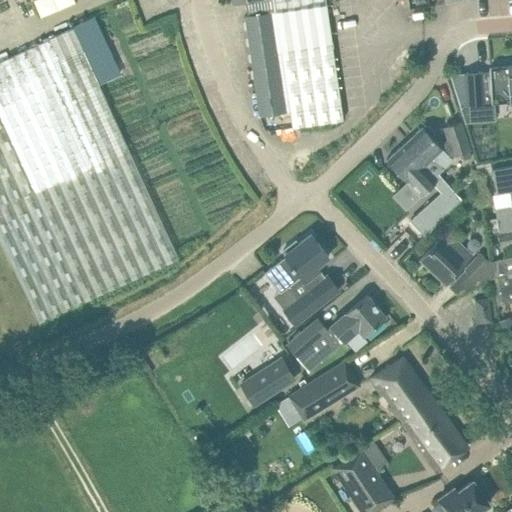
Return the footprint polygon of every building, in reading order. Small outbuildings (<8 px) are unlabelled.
[(243,0),(247,15),(325,3),(324,0),(243,0)] [(325,3),(247,15),(244,15),(259,114),(284,110),(285,112),(289,111),(291,127),(343,119),(325,3)] [(93,18),(73,27),(98,83),(119,73),(93,18)] [(0,248),(33,322),(177,257),(98,83),(73,27),(0,60),(0,248)] [(479,71),(450,73),(460,105),(481,103),(491,103),(511,101),(511,65),(489,67),(489,70),(479,71)] [(422,126),(409,138),(429,160),(433,157),(443,168),(444,167),(452,159),(451,158),(454,155),(461,153),(463,159),(471,157),(469,150),(460,121),(444,126),(448,137),(439,145),(435,141),(430,135),(433,133),(433,130),(428,125),(425,125),(422,127),(422,126)] [(409,138),(386,159),(399,174),(406,182),(392,195),(405,209),(420,196),(434,182),(441,190),(410,219),(425,236),(461,200),(440,176),(437,173),(438,173),(443,168),(433,157),(429,160),(409,138)] [(511,165),(491,169),(495,194),(509,192),(511,204),(483,209),(487,233),(498,231),(499,233),(511,231),(511,165)] [(472,253),(458,240),(462,235),(452,225),(420,258),(445,282),(472,253)] [(511,232),(498,236),(500,245),(511,242),(511,232)] [(316,265),(328,256),(311,234),(298,243),(295,240),(282,250),(285,253),(284,254),(285,255),(264,271),(280,292),(287,286),(297,299),(283,309),(294,323),(339,289),(328,275),(325,277),(316,265)] [(476,281),(492,268),(491,262),(490,262),(480,252),(464,269),(476,281)] [(511,258),(491,262),(492,268),(493,278),(511,274),(511,258)] [(511,274),(493,278),(498,305),(501,305),(511,301),(511,274)] [(330,326),(327,329),(317,318),(286,345),(296,356),(297,356),(308,370),(342,340),(357,327),(363,334),(384,316),(366,294),(345,313),(330,326)] [(488,298),(474,299),(477,323),(491,321),(488,298)] [(369,379),(402,424),(433,400),(402,357),(369,379)] [(281,358),(241,383),(253,404),(294,378),(281,358)] [(343,361),(307,383),(306,382),(296,388),(297,389),(287,395),(288,396),(280,401),(290,417),(298,412),(303,419),(358,385),(343,361)] [(415,443),(434,470),(467,447),(433,400),(402,424),(409,434),(405,438),(411,447),(415,443)] [(361,511),(369,511),(393,496),(361,447),(332,467),(361,511)] [(476,511),(489,503),(472,479),(456,490),(454,486),(438,497),(448,511),(476,511)]
